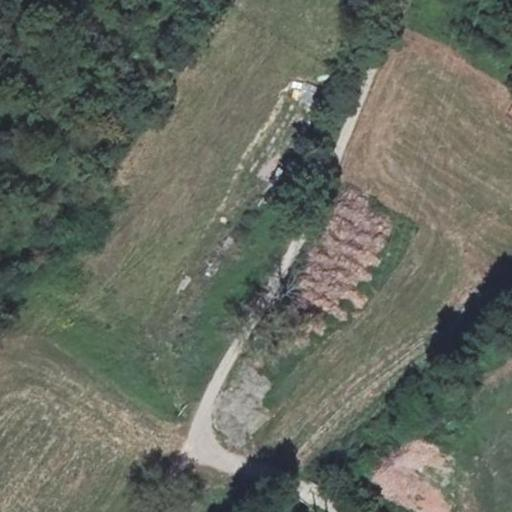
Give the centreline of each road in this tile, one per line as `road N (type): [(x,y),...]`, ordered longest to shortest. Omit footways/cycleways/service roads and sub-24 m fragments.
road 1 (track): [(154,511),(406,0)]
road 2 (residential): [(191,444),(334,511)]
